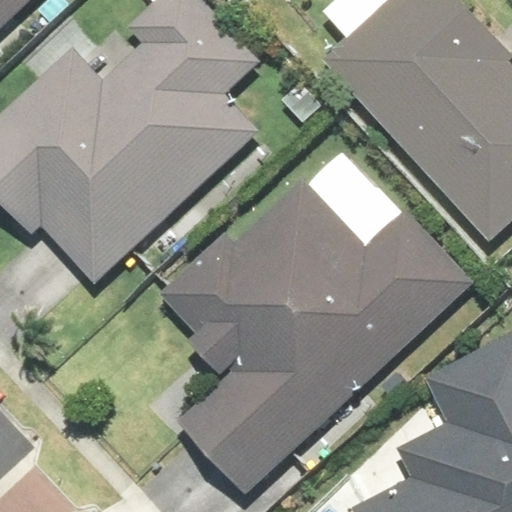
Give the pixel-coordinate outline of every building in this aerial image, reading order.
[(74,52),(0,119),(0,202),(33,239),(42,231),(95,288),(261,136),(227,99),(263,66),(201,0),(161,0),(129,29),(145,46),(104,83),(74,52)] [(0,0),(0,33),(36,0),(0,0)] [(348,41),(324,63),(489,245),(511,223),(511,68),(510,67),(511,65),(511,63),(454,0),(340,0),(324,15),(348,41)] [(226,236),(161,297),(198,336),(189,345),(220,379),(229,371),(233,375),(178,425),(245,498),(475,287),(406,213),(402,218),(345,156),(310,188),(304,181),(234,245),(226,236)] [(413,481),(353,511),(511,511),(511,336),(424,382),(447,426),(398,451),(413,481)]
